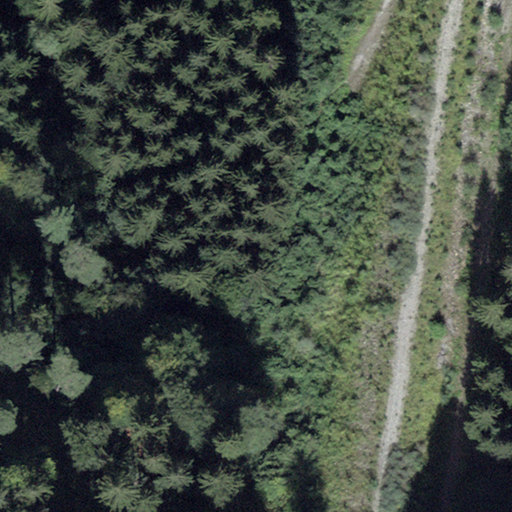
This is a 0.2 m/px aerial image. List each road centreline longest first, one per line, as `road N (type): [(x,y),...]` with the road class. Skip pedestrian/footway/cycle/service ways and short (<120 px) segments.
road 1 (track): [(455,0),(377,511)]
road 2 (track): [(385,0),(350,73),(225,161),(82,118),(31,0)]
